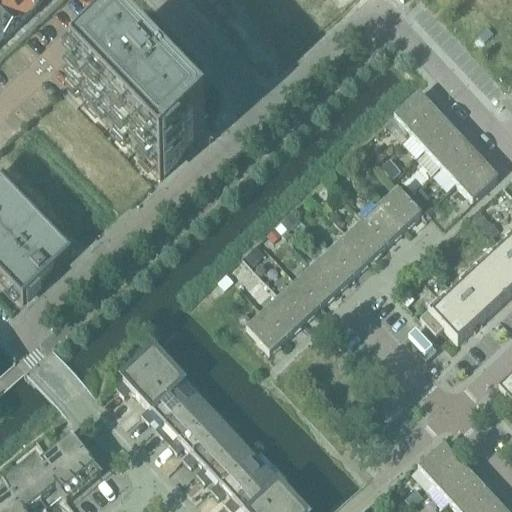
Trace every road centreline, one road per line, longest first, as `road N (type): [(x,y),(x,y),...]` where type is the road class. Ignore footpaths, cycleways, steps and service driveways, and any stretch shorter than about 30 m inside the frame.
road 1 (unclassified): [(148,483),(25,350),(23,335),(267,113)]
road 2 (residential): [(511,150),(382,7),(267,113)]
road 3 (residential): [(267,113),(163,0)]
road 4 (unclassified): [(453,418),(361,322)]
